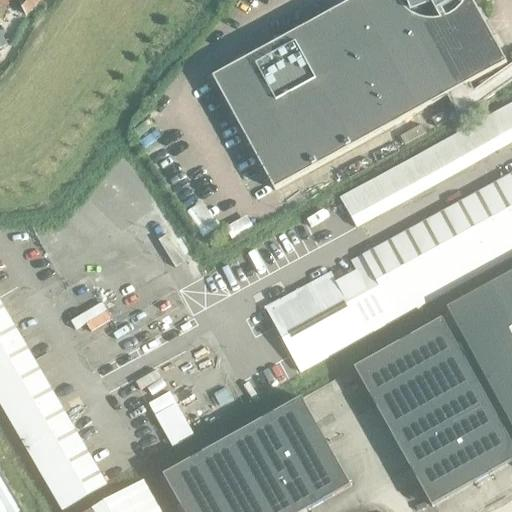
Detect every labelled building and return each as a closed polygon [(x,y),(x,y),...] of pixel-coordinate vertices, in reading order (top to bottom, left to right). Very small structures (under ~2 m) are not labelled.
[(0,0),(0,9),(9,6),(5,0),(0,0)] [(5,0),(9,6),(18,1),(27,17),(39,0),(5,0)] [(356,0),(213,79),(275,192),(507,64),(472,0),(356,0)] [(511,104),(340,198),(357,228),(511,143),(511,104)] [(301,373),(511,257),(511,174),(351,263),(357,273),(337,284),(331,274),(265,309),(300,373),(301,373)] [(203,231),(219,221),(204,199),(189,209),(203,231)] [(511,273),(447,309),(451,315),(511,427),(511,273)] [(107,485),(0,301),(0,403),(62,511),(107,485)] [(105,302),(84,313),(93,330),(114,319),(105,302)] [(511,443),(443,320),(355,369),(432,508),(511,463),(511,443)] [(174,445),(196,434),(176,394),(153,405),(174,445)] [(164,477),(183,511),(306,511),(351,487),(302,399),(164,477)] [(0,511),(23,511),(0,472),(0,511)] [(88,511),(161,511),(143,481),(88,511)]
